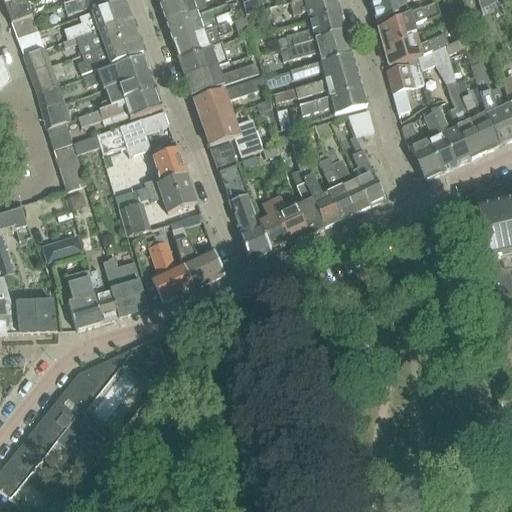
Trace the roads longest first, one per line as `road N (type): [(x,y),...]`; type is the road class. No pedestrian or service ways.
road 1 (residential): [(139,0),(242,285)]
road 2 (residential): [(414,202),(393,158),(350,0)]
road 3 (residential): [(414,202),(242,285)]
road 4 (residential): [(242,285),(75,350)]
